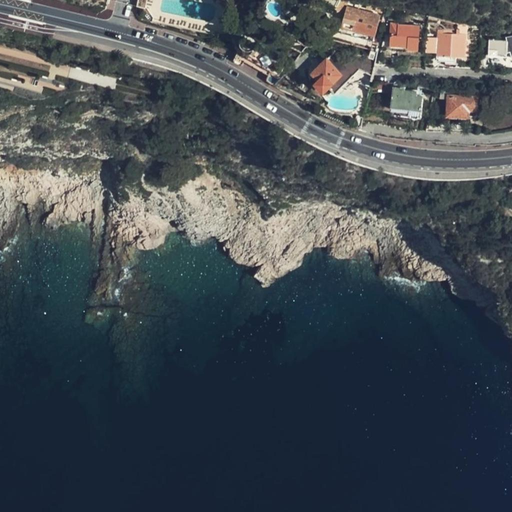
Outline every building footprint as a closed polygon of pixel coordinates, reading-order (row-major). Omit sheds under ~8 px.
[(146,11),(149,0),(140,0),(138,9),(146,11)] [(347,6),(342,0),(340,0),(326,9),(332,18),(346,8),(347,6)] [(379,13),(347,6),(346,8),(343,23),(342,26),(375,32),(379,13)] [(342,26),(343,23),(339,22),(337,31),(374,38),(375,32),(342,26)] [(417,48),(418,27),(390,25),(389,43),(407,45),(407,47),(417,48)] [(456,33),(456,27),(436,27),(436,39),(441,39),(441,33),(456,33)] [(465,55),(465,33),(465,27),(456,27),(456,33),(441,33),(441,39),(436,39),(436,51),(436,58),(455,59),(456,54),(465,55)] [(496,37),(487,37),(487,54),(496,54),(496,52),(505,52),(505,50),(509,50),(511,56),(511,55),(511,33),(496,36),(496,37)] [(388,52),(391,64),(400,65),(395,50),(388,52)] [(250,52),(249,52),(243,64),(270,76),(272,72),(274,72),(276,68),(265,62),(266,59),(250,52)] [(344,67),(332,54),(313,71),(319,77),(316,80),(322,87),(325,84),(334,92),(359,68),(352,60),(344,67)] [(359,67),(373,72),(374,64),(361,60),(359,67)] [(420,114),(422,94),(417,94),(418,90),(407,89),(407,86),(393,85),(391,111),(420,114)] [(448,111),(469,113),(469,108),(477,109),(477,95),(450,93),(449,91),(442,90),(442,95),(449,96),(448,111)] [(362,123),(372,125),(373,112),(365,111),(362,123)] [(425,129),(435,130),(441,131),(444,118),(428,116),(425,129)]
